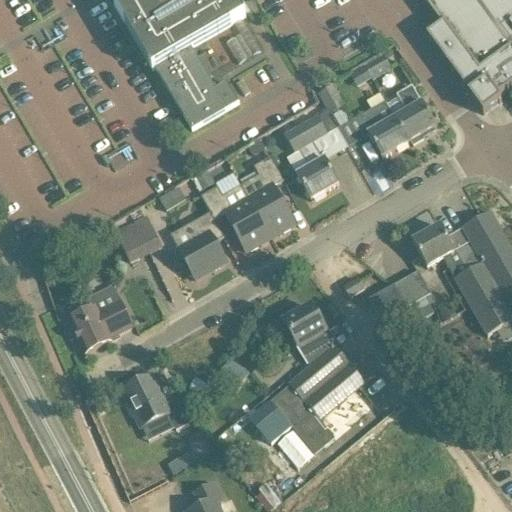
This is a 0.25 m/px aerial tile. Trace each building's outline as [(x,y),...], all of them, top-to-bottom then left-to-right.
[(246,19),(234,0),(129,0),(115,8),(153,74),(156,72),(193,134),(239,107),(227,87),(226,88),(230,94),(220,99),(192,52),(246,19)] [(469,97),(483,117),(501,104),(498,99),(511,88),(511,0),(422,0),(442,28),(428,38),(470,97),(469,97)] [(365,69),(373,82),(391,71),(384,58),(365,69)] [(330,117),(344,109),(332,89),(318,97),(328,114),(330,117)] [(412,90),(398,98),(408,115),(396,122),(410,146),(437,130),(422,106),(412,90)] [(383,162),(410,146),(396,122),(386,106),(359,121),(383,162)] [(330,117),(328,114),(285,139),(295,156),(300,153),(304,161),(291,168),(312,203),(339,187),(325,162),(324,163),(314,145),(338,131),(330,117)] [(264,153),(260,146),(250,151),(254,159),(264,153)] [(243,188),(241,188),(271,241),(282,235),(284,236),(292,231),(292,229),(295,227),(274,190),(284,184),(271,160),(254,170),(255,170),(238,179),(243,188)] [(214,186),(208,175),(195,181),(201,193),(214,186)] [(217,185),(222,195),(239,186),(234,176),(217,185)] [(201,199),(210,216),(211,216),(215,223),(225,217),(246,255),(249,253),(251,254),(259,250),(259,247),(271,241),(241,188),(223,199),(218,190),(201,199)] [(210,216),(186,230),(172,238),(180,253),(179,254),(187,268),(186,272),(190,279),(194,280),(196,283),(227,266),(215,246),(224,241),(215,223),(211,216),(210,216)] [(447,241),(440,229),(413,245),(428,271),(444,262),(456,283),(456,284),(488,340),(511,326),(511,253),(491,216),(463,232),(447,241)] [(147,219),(132,226),(148,257),(162,250),(147,219)] [(130,265),(148,257),(132,226),(115,234),(130,265)] [(426,300),(431,297),(419,275),(394,289),(407,311),(411,309),(426,300)] [(163,315),(145,279),(130,286),(139,305),(128,311),(136,328),(163,315)] [(359,282),(347,290),(344,292),(350,301),(365,291),(359,282)] [(89,303),(94,312),(69,324),(85,358),(112,344),(111,341),(133,330),(113,291),(89,303)] [(455,316),(449,304),(438,310),(444,322),(455,316)] [(284,326),(310,371),(270,404),(315,459),(335,442),(320,423),(365,385),(350,367),(348,370),(342,363),(345,361),(335,349),(334,350),(326,336),(326,335),(312,310),(284,326)] [(230,395),(244,371),(230,363),(216,386),(230,395)] [(124,393),(129,402),(130,406),(129,409),(133,416),(136,417),(142,430),(169,417),(177,433),(189,427),(177,402),(165,408),(151,380),(124,393)] [(208,387),(198,382),(192,394),(201,399),(208,387)] [(213,407),(219,396),(211,391),(205,402),(213,407)] [(410,511),(362,511),(370,506),(371,508),(389,494),(388,492),(412,474),(390,445),(302,511),(456,511),(440,491),(422,506),(420,504),(410,511)] [(178,462),(184,472),(193,467),(187,457),(178,462)] [(192,511),(219,511),(217,507),(223,504),(214,486),(194,496),(200,508),(192,511)]
